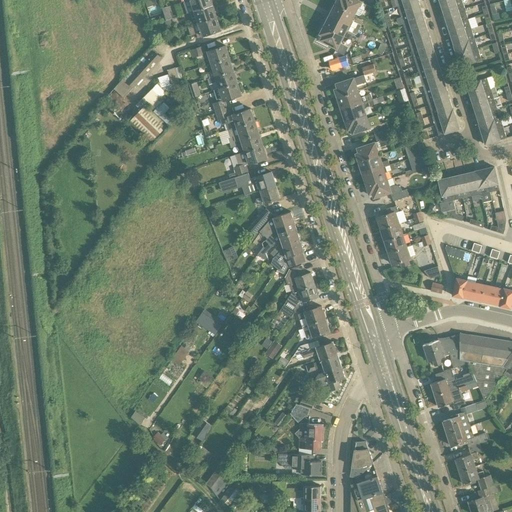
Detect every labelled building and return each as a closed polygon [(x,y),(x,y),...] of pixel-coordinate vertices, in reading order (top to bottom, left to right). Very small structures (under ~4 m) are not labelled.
[(210,0),(188,0),(184,2),(188,14),(213,6),(210,0)] [(358,8),(360,9),(363,3),(356,0),(338,0),(336,5),(355,14),(358,8)] [(418,0),(398,7),(401,17),(421,10),(418,0)] [(462,0),(459,0),(441,6),(444,16),(465,9),(462,0)] [(330,16),(351,27),(353,22),(351,21),(355,14),(336,5),(330,16)] [(192,18),(197,17),(199,24),(217,18),(213,6),(188,14),(191,13),(192,18)] [(166,21),(171,19),(172,19),(168,7),(162,9),(166,21)] [(448,26),(468,19),(474,17),(470,7),(465,9),(444,16),(448,26)] [(421,10),(401,17),(404,27),(425,20),(421,10)] [(349,31),(351,27),(330,16),(324,27),(343,37),(347,30),(349,31)] [(198,38),(199,38),(221,31),(217,18),(199,24),(194,26),(198,38)] [(471,29),(468,19),(448,26),(451,35),(471,29)] [(425,20),(404,27),(407,36),(428,30),(425,20)] [(343,37),(324,27),(321,35),(323,36),(321,40),(338,49),(341,44),(340,43),(343,37)] [(357,35),(359,31),(354,29),(351,27),(349,31),(352,33),(357,35)] [(474,39),(471,29),(451,35),(454,45),(474,39)] [(428,30),(407,36),(410,46),(431,40),(428,30)] [(474,39),(454,45),(457,56),(478,49),(474,39)] [(431,40),(410,46),(414,56),(434,50),(431,40)] [(381,44),(376,53),(382,56),(386,47),(381,44)] [(211,64),(230,58),(226,46),(204,53),(202,47),(190,51),(193,58),(202,55),(204,59),(209,57),(211,64)] [(151,49),(123,79),(133,88),(160,58),(154,52),(151,49)] [(481,59),(478,49),(457,56),(460,66),(470,63),(470,64),(476,62),(475,61),(481,59)] [(434,50),(414,56),(417,66),(437,59),(434,50)] [(346,55),(329,61),(332,71),(350,66),(346,55)] [(234,71),(230,58),(211,64),(214,71),(208,73),(202,75),(204,80),(208,79),(234,71)] [(437,59),(417,66),(420,76),(440,69),(437,59)] [(362,69),(364,75),(375,72),(373,65),(362,69)] [(180,83),(175,68),(167,71),(172,85),(172,86),(180,83)] [(440,69),(420,76),(423,86),(443,79),(440,69)] [(238,84),(234,71),(208,79),(209,85),(217,82),(220,89),(238,84)] [(159,82),(162,89),(172,86),(168,75),(158,79),(159,82)] [(364,75),(354,79),(337,84),(338,89),(335,90),(338,98),(358,91),(355,84),(366,81),(364,75)] [(404,89),(400,77),(394,79),(398,91),(404,89)] [(470,95),(490,88),(487,78),(467,85),(470,95)] [(123,98),(133,88),(123,79),(113,89),(123,98)] [(443,79),(423,86),(426,96),(447,89),(443,79)] [(189,85),(193,95),(199,93),(196,83),(189,85)] [(160,99),(166,94),(157,84),(143,99),(136,106),(141,110),(145,106),(147,103),(151,108),(160,99)] [(214,91),(217,98),(218,103),(213,104),(216,112),(227,109),(225,101),(242,95),(238,84),(220,89),(214,91)] [(473,105),(494,98),(490,88),(470,95),(473,105)] [(447,89),(426,96),(429,106),(450,99),(447,89)] [(358,91),(338,98),(342,110),(373,100),(371,95),(360,98),(358,91)] [(171,92),(167,96),(171,100),(175,96),(171,92)] [(342,110),(346,122),(366,116),(363,108),(374,105),(384,101),(383,96),(373,100),(342,110)] [(476,115),(497,108),(494,98),(473,105),(476,115)] [(429,106),(432,115),(453,109),(450,99),(429,106)] [(141,110),(129,123),(150,143),(167,126),(145,106),(141,110)] [(479,125),(500,118),(497,108),(476,115),(479,125)] [(226,124),(228,130),(255,121),(251,109),(230,116),(227,109),(216,112),(219,120),(220,120),(222,125),(226,124)] [(453,109),(432,115),(435,126),(456,119),(453,109)] [(366,116),(346,122),(348,130),(351,129),(353,134),(372,127),(375,135),(386,131),(389,130),(387,123),(381,124),(378,115),(367,119),(366,116)] [(482,135),(503,128),(500,118),(479,125),(482,135)] [(437,131),(439,136),(460,129),(456,119),(435,126),(437,131)] [(255,121),(228,130),(230,137),(228,138),(230,143),(236,141),(241,140),(259,134),(255,121)] [(130,126),(125,132),(130,137),(136,132),(130,126)] [(507,138),(503,128),(482,135),(486,145),(507,138)] [(357,154),(359,162),(379,156),(377,148),(387,145),(386,140),(389,139),(386,131),(375,135),(377,143),(358,149),(360,154),(357,154)] [(259,134),(241,140),(241,141),(245,153),(263,147),(259,134)] [(145,149),(149,145),(144,140),(140,145),(145,149)] [(426,154),(423,143),(422,141),(406,147),(410,159),(414,158),(426,154)] [(267,159),(263,147),(245,153),(239,154),(242,162),(243,165),(234,168),(236,172),(229,175),(230,179),(248,173),(247,172),(248,172),(246,166),(267,159)] [(430,166),(426,154),(414,158),(418,170),(430,166)] [(379,156),(359,162),(363,174),(385,167),(390,166),(388,160),(384,162),(381,163),(379,156)] [(385,173),(387,172),(385,167),(363,174),(367,186),(387,180),(385,173)] [(491,192),(500,190),(498,184),(494,167),(485,169),(491,192)] [(490,192),(491,192),(485,169),(476,171),(483,199),(483,203),(492,201),(490,192)] [(473,201),(483,199),(476,171),(467,174),(472,196),(473,201)] [(249,194),(260,190),(276,185),(272,172),(251,179),(251,180),(250,180),(244,182),(249,194)] [(248,173),(230,179),(232,186),(244,182),(250,180),(248,173)] [(463,198),(472,196),(467,174),(458,176),(463,198)] [(463,198),(458,176),(448,178),(454,200),(463,198)] [(449,217),(455,219),(457,215),(454,200),(448,178),(439,180),(443,196),(442,196),(444,202),(441,203),(444,215),(449,217)] [(390,192),(393,201),(409,196),(407,189),(402,191),(401,189),(400,188),(399,186),(397,186),(396,185),(394,185),(392,186),(390,187),(387,180),(367,186),(370,194),(373,193),(374,198),(390,192)] [(280,199),(276,185),(260,190),(263,197),(257,199),(259,205),(265,203),(266,206),(272,204),(271,201),(280,199)] [(381,230),(399,224),(395,213),(398,212),(396,206),(384,211),(385,215),(378,218),(381,230)] [(255,235),(260,229),(272,215),(266,209),(253,224),(248,229),(255,235)] [(498,227),(497,232),(503,234),(505,230),(506,220),(504,211),(495,213),(498,227)] [(263,235),(268,239),(277,228),(294,222),(291,212),(272,218),(260,232),(263,235)] [(280,237),(297,232),(294,222),(277,228),(268,239),(266,241),(270,245),(279,234),(280,237)] [(425,228),(424,223),(413,226),(414,232),(419,230),(425,228)] [(385,241),(403,235),(399,224),(381,230),(385,241)] [(279,234),(270,245),(266,248),(264,247),(258,255),(264,260),(264,259),(266,260),(268,258),(266,254),(276,243),(278,246),(271,254),(275,257),(284,248),(301,242),(297,232),(280,237),(279,234)] [(389,253),(407,247),(403,235),(385,241),(389,253)] [(285,261),(287,268),(304,262),(301,253),(304,252),(301,242),(284,248),(275,257),(273,260),(277,263),(280,259),(283,263),(285,261)] [(469,261),(472,253),(448,245),(445,253),(469,261)] [(223,252),(228,262),(238,257),(233,246),(223,252)] [(407,247),(389,253),(393,265),(400,262),(402,267),(409,265),(408,260),(410,259),(407,247)] [(292,292),(292,293),(315,285),(311,273),(305,274),(302,265),(290,269),(285,278),(288,285),(290,284),(292,292)] [(441,276),(438,267),(431,270),(424,272),(427,274),(431,279),(441,276)] [(463,298),(466,281),(457,278),(453,296),(463,298)] [(472,299),(476,283),(472,282),(467,281),(466,281),(463,298),(463,297),(472,299)] [(433,283),(432,291),(441,293),(443,286),(433,283)] [(485,285),(481,284),(476,283),(472,299),(482,301),(485,285)] [(315,285),(292,293),(286,301),(298,309),(308,306),(306,301),(319,297),(315,285)] [(492,303),(495,287),(491,286),(485,285),(482,301),(492,303)] [(505,289),(500,288),(495,287),(492,303),(501,305),(500,306),(501,306),(505,289)] [(505,289),(501,306),(511,308),(511,302),(511,290),(510,290),(505,289)] [(253,295),(248,291),(246,293),(243,298),(248,302),(253,295)] [(309,325),(326,319),(325,318),(326,317),(324,312),(322,307),(312,310),(311,307),(304,309),(305,312),(298,314),(300,320),(307,318),(309,325)] [(216,335),(221,327),(202,313),(196,321),(216,335)] [(326,319),(309,325),(303,327),(307,339),(330,331),(328,325),(329,325),(327,320),(326,320),(326,319)] [(469,364),(473,374),(477,382),(484,400),(487,399),(504,375),(511,363),(511,342),(461,334),(461,333),(460,333),(460,335),(459,335),(459,336),(455,337),(445,340),(440,340),(439,340),(438,338),(438,339),(442,351),(451,348),(453,354),(460,353),(460,366),(469,364)] [(268,349),(272,342),(267,339),(263,345),(268,349)] [(440,358),(450,355),(453,354),(451,348),(442,351),(438,339),(438,340),(424,345),(429,361),(433,360),(435,366),(441,364),(440,358)] [(273,359),(282,346),(275,341),(265,354),(273,359)] [(318,354),(320,359),(337,354),(337,352),(337,351),(337,348),(335,347),(333,342),(311,349),(309,343),(306,344),(300,346),(293,357),(303,353),(305,359),(318,354)] [(176,353),(184,359),(189,352),(181,347),(176,353)] [(453,354),(450,355),(453,369),(460,366),(460,353),(453,354)] [(342,367),(337,354),(320,359),(321,361),(306,366),(308,372),(324,367),(326,372),(342,367)] [(279,362),(285,366),(289,361),(282,357),(279,362)] [(317,383),(317,382),(319,388),(329,384),(332,391),(340,389),(341,389),(338,381),(345,378),(342,367),(326,372),(319,375),(316,379),(312,385),(314,386),(317,383)] [(436,375),(438,381),(431,384),(435,396),(466,385),(477,382),(473,374),(455,380),(452,369),(436,375)] [(204,371),(202,374),(205,376),(211,381),(212,381),(214,378),(204,371)] [(310,387),(312,385),(316,379),(310,376),(305,383),(310,387)] [(453,403),(453,402),(463,398),(461,393),(468,390),(466,385),(435,396),(439,407),(453,403)] [(302,398),(300,405),(310,409),(312,409),(315,402),(302,398)] [(460,408),(466,406),(465,401),(453,405),(455,410),(460,408)] [(466,406),(460,408),(462,413),(456,415),(450,417),(451,419),(443,421),(447,434),(471,426),(467,414),(478,411),(475,403),(466,406)] [(226,410),(233,416),(237,410),(232,406),(232,407),(230,405),(226,410)] [(307,416),(310,409),(300,405),(299,405),(298,405),(297,405),(292,412),(306,416),(307,416)] [(203,420),(193,434),(202,441),(213,426),(203,420)] [(300,424),(299,449),(320,449),(321,440),(323,441),(323,425),(300,424)] [(474,437),(471,426),(447,434),(451,446),(459,444),(460,446),(467,443),(468,448),(480,444),(488,441),(485,433),(474,437)] [(165,441),(160,436),(157,432),(152,438),(160,446),(165,441)] [(356,443),(351,473),(356,474),(356,479),(358,480),(357,478),(373,463),(366,442),(356,443)] [(457,466),(459,472),(475,467),(473,460),(479,458),(477,453),(482,451),(480,444),(468,448),(470,452),(463,455),(464,457),(456,459),(458,466),(457,466)] [(187,464),(198,472),(212,454),(201,446),(187,464)] [(309,455),(292,454),(283,454),(283,466),(286,469),(292,469),(292,468),(301,468),(301,474),(321,475),(322,461),(309,461),(309,455)] [(472,484),(479,481),(482,490),(494,486),(491,475),(485,477),(483,471),(477,473),(475,467),(459,472),(461,479),(462,478),(464,484),(472,482),(472,484)] [(206,484),(211,488),(215,482),(220,476),(215,472),(206,484)] [(373,478),(351,486),(351,511),(363,511),(387,505),(390,501),(387,498),(385,499),(378,477),(377,477),(373,478)] [(215,482),(211,488),(217,497),(223,489),(215,482)] [(277,497),(289,498),(321,498),(321,492),(322,492),(322,489),(321,488),(321,486),(305,486),(305,491),(298,491),(298,488),(286,488),(286,482),(272,482),(272,497),(277,497)] [(487,497),(492,495),(502,491),(500,484),(494,486),(482,490),(478,491),(481,498),(469,502),(471,507),(470,508),(471,511),(484,511),(485,511),(493,511),(490,502),(489,503),(487,497)] [(228,488),(225,493),(230,497),(235,490),(228,488)] [(229,510),(243,492),(235,490),(230,497),(223,505),(229,510)] [(321,498),(289,498),(289,500),(294,500),(294,511),(321,510),(321,509),(322,508),(322,505),(321,504),(321,498)]
